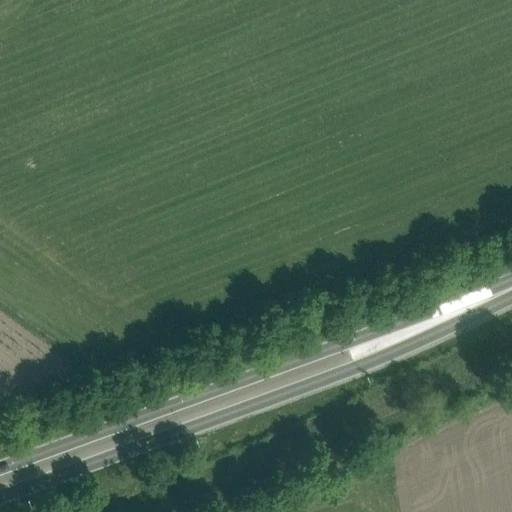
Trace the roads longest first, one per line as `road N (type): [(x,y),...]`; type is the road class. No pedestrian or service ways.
road 1 (secondary): [(0,499),(448,327),(507,290)]
road 2 (secondary): [(507,290),(441,306),(0,467)]
